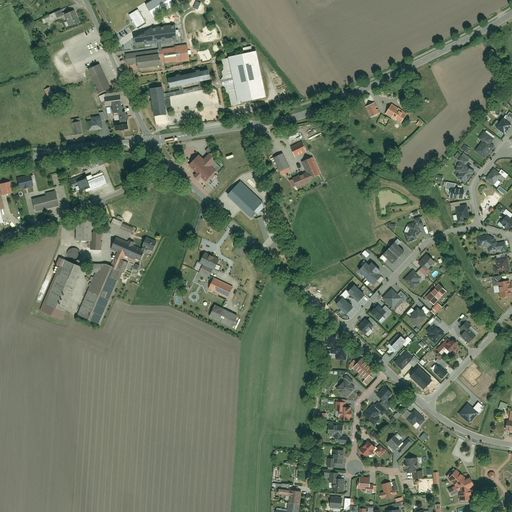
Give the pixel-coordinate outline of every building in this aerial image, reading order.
[(175,4),(172,0),(154,0),(146,5),(153,18),(175,4)] [(74,10),(66,14),(64,10),(50,15),(52,21),(64,17),(69,28),(80,23),(74,10)] [(146,22),(138,10),(129,15),(138,28),(146,22)] [(134,38),(136,46),(177,40),(174,25),(155,27),(134,38)] [(163,49),(165,64),(191,60),(188,45),(163,49)] [(124,52),(126,66),(138,64),(139,69),(161,65),(158,51),(142,54),(141,49),(124,52)] [(232,104),(268,97),(259,52),(223,58),(222,79),(222,86),(225,87),(226,93),(229,93),(232,104)] [(102,65),(89,70),(99,95),(112,89),(102,65)] [(168,76),(171,89),(210,80),(208,67),(168,76)] [(150,89),(153,115),(167,113),(166,107),(171,107),(170,98),(165,98),(164,87),(150,89)] [(105,94),(105,107),(123,106),(122,93),(105,94)] [(410,99),(405,104),(412,111),(417,106),(410,99)] [(374,103),(366,107),(371,118),(379,114),(374,103)] [(393,103),(385,115),(401,124),(408,113),(393,103)] [(116,120),(116,131),(130,130),(129,123),(129,120),(129,113),(120,113),(120,120),(116,120)] [(87,122),(88,131),(103,129),(101,116),(92,118),(92,121),(87,122)] [(503,118),(496,127),(505,134),(511,125),(503,118)] [(82,121),(72,123),(74,136),(84,134),(82,121)] [(479,138),(483,141),(476,151),(485,158),(494,146),(491,143),(494,138),(484,131),(479,138)] [(291,148),(296,157),(308,152),(303,143),(291,148)] [(221,180),(216,176),(222,168),(216,163),(218,161),(209,153),(204,158),(199,154),(189,166),(208,182),(205,184),(212,190),(221,180)] [(284,153),(273,156),(279,173),(289,169),(284,153)] [(291,177),(296,189),(314,182),(312,179),(321,175),(314,158),(302,163),(306,172),(291,177)] [(455,169),(459,172),(465,164),(461,161),(455,169)] [(474,171),(465,164),(459,172),(456,176),(465,182),(474,171)] [(494,168),(486,179),(495,185),(502,174),(494,168)] [(77,182),(82,193),(107,183),(102,172),(77,182)] [(18,179),(20,189),(34,186),(32,176),(18,179)] [(241,209),(252,220),(266,205),(241,181),(227,195),(241,208),(241,209)] [(0,183),(0,185),(1,195),(12,194),(11,183),(0,183)] [(507,191),(500,186),(497,189),(505,194),(507,191)] [(464,190),(452,187),(451,197),(462,199),(464,190)] [(32,199),(35,212),(60,206),(57,193),(32,199)] [(467,204),(455,206),(458,221),(469,219),(467,204)] [(511,225),(511,218),(507,215),(500,223),(509,229),(511,225)] [(417,220),(420,228),(426,226),(423,218),(417,220)] [(92,257),(101,257),(101,233),(93,233),(93,219),(77,219),(77,242),(92,242),(92,257)] [(112,219),(109,227),(131,235),(134,227),(112,219)] [(409,222),(408,232),(404,234),(408,243),(416,241),(420,228),(417,220),(409,222)] [(478,235),(479,246),(488,246),(488,252),(507,251),(507,241),(495,242),(494,234),(478,235)] [(111,251),(117,253),(114,261),(90,262),(90,273),(97,273),(79,316),(99,324),(127,257),(140,261),(143,250),(153,254),(157,241),(146,237),(142,245),(116,236),(111,251)] [(395,242),(389,248),(399,257),(405,251),(395,242)] [(67,253),(68,257),(69,260),(73,261),(79,260),(81,256),(80,251),(77,248),(72,248),(69,251),(67,253)] [(399,257),(389,248),(383,254),(393,263),(399,257)] [(201,307),(210,290),(228,299),(235,284),(216,275),(215,277),(209,275),(213,269),(215,270),(221,259),(206,251),(200,263),(204,264),(201,271),(192,266),(185,280),(198,287),(190,302),(201,307)] [(427,254),(419,262),(427,270),(435,261),(427,254)] [(62,259),(42,308),(62,317),(82,268),(62,259)] [(498,273),(509,272),(509,259),(497,259),(498,273)] [(372,263),(370,266),(366,263),(359,270),(374,284),(381,276),(379,274),(381,272),(372,263)] [(423,266),(420,270),(426,276),(430,272),(423,266)] [(420,270),(417,273),(423,279),(426,276),(420,270)] [(412,272),(404,281),(414,290),(422,281),(412,272)] [(511,284),(509,285),(509,282),(499,283),(500,298),(511,297),(510,291),(511,291),(511,284)] [(427,297),(434,305),(447,292),(439,284),(427,297)] [(358,302),(364,295),(354,286),(348,292),(358,302)] [(401,297),(392,288),(383,298),(393,307),(401,297)] [(347,314),(353,307),(343,298),(336,304),(347,314)] [(218,301),(210,317),(233,328),(241,312),(218,301)] [(378,304),(371,312),(379,320),(387,312),(378,304)] [(409,319),(420,327),(430,313),(420,305),(409,319)] [(465,316),(458,323),(462,326),(468,319),(465,316)] [(367,320),(359,329),(365,335),(373,326),(367,320)] [(446,334),(438,327),(440,324),(435,320),(431,325),(431,326),(427,331),(431,335),(428,338),(436,345),(446,334)] [(464,333),(461,336),(469,344),(477,335),(472,331),(474,328),(467,322),(460,329),(464,333)] [(389,343),(397,350),(406,340),(398,333),(389,343)] [(452,339),(447,345),(445,347),(447,349),(450,352),(452,350),(454,351),(458,347),(456,346),(458,344),(452,339)] [(443,354),(447,349),(445,347),(447,345),(445,343),(438,350),(443,354)] [(337,360),(347,360),(347,344),(337,344),(337,360)] [(394,362),(403,369),(413,357),(404,350),(394,362)] [(357,363),(352,368),(365,379),(369,375),(373,370),(361,359),(357,363)] [(353,360),(347,366),(351,370),(352,368),(357,363),(353,360)] [(441,365),(434,371),(442,379),(448,372),(441,365)] [(417,383),(425,374),(419,368),(410,376),(417,383)] [(432,381),(425,374),(417,383),(424,389),(432,381)] [(348,375),(344,379),(351,384),(354,380),(348,375)] [(363,381),(366,385),(372,378),(369,375),(365,379),(363,381)] [(345,382),(338,392),(347,399),(354,390),(345,382)] [(377,395),(383,401),(394,391),(387,385),(377,395)] [(351,421),(351,419),(353,419),(353,411),(351,411),(351,408),(345,408),(345,402),(335,403),(335,412),(340,412),(340,421),(351,421)] [(467,404),(458,415),(470,424),(478,414),(467,404)] [(372,407),(364,416),(374,426),(382,417),(372,407)] [(407,410),(402,415),(406,419),(411,414),(407,410)] [(414,412),(407,420),(413,426),(421,418),(414,412)] [(330,423),(330,435),(344,434),(344,423),(330,423)] [(424,433),(420,438),(424,442),(428,437),(424,433)] [(395,436),(387,444),(396,452),(404,444),(395,436)] [(401,449),(405,452),(412,443),(408,440),(401,449)] [(371,441),(361,451),(369,458),(378,448),(371,441)] [(380,449),(375,453),(380,459),(385,454),(380,449)] [(345,450),(334,450),(334,463),(345,463),(345,450)] [(405,459),(405,473),(414,473),(414,480),(423,480),(422,466),(414,466),(414,459),(405,459)] [(456,487),(448,491),(452,498),(460,494),(460,501),(473,501),(473,488),(477,487),(473,478),(470,479),(458,469),(448,481),(456,487)] [(338,474),(330,473),(330,479),(334,479),(334,491),(342,491),(343,479),(338,479),(338,474)] [(375,486),(372,486),(372,478),(358,478),(358,488),(367,488),(367,494),(375,493),(375,486)] [(380,494),(381,499),(385,499),(395,497),(392,482),(381,485),(383,493),(380,494)] [(288,496),(288,503),(287,509),(277,508),(276,511),(299,511),(300,504),(301,487),(289,486),(289,487),(280,487),(279,495),(288,496)] [(329,497),(329,509),(341,509),(341,498),(329,497)]
